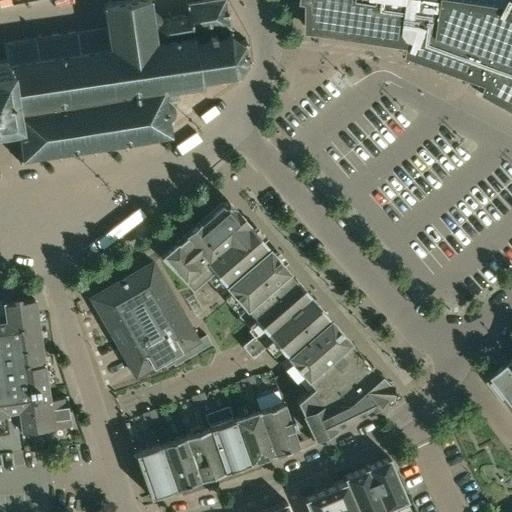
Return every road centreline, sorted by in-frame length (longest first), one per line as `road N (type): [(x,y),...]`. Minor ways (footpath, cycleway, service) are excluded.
road 1 (residential): [(236,126),(400,315),(427,338),(458,341)]
road 2 (residential): [(130,511),(38,229)]
road 3 (residential): [(456,360),(436,391),(383,430),(211,511)]
road 4 (residential): [(38,229),(111,206),(236,126)]
road 5 (residential): [(236,126),(268,44),(254,0)]
